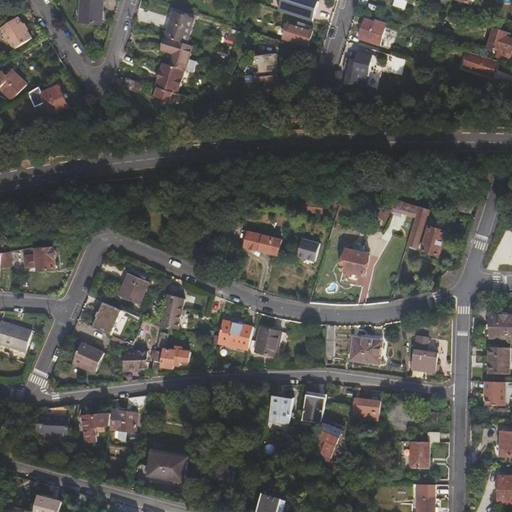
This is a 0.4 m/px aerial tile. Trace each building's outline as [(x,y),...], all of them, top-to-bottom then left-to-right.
[(79,0),(79,23),(102,24),(104,1),(101,0),(79,0)] [(282,0),(279,12),(313,22),(320,2),(315,1),(312,0),(282,0)] [(20,18),(31,12),(27,5),(16,12),(19,19),(20,18)] [(167,35),(187,41),(195,17),(176,10),(167,35)] [(386,25),(366,17),(359,39),(379,46),(386,25)] [(34,39),(20,18),(19,19),(2,29),(15,51),(34,39)] [(308,46),(314,30),(290,22),(285,38),(308,46)] [(496,60),(502,62),(503,59),(506,60),(511,43),(511,41),(506,39),(508,34),(490,29),(484,47),(494,51),(491,59),(496,60)] [(172,62),(187,67),(195,44),(187,41),(167,35),(164,44),(176,49),(172,62)] [(491,74),(496,60),(491,59),(470,52),(465,66),(491,74)] [(282,87),(278,54),(252,56),(253,65),(258,65),(258,71),(254,71),(255,90),(282,87)] [(412,63),(421,65),(429,68),(433,56),(427,54),(425,59),(415,56),(412,63)] [(429,68),(428,72),(437,75),(441,63),(437,62),(438,58),(433,56),(429,68)] [(332,88),(341,87),(341,82),(355,83),(357,78),(366,81),(372,65),(347,57),(343,67),(346,68),(343,74),(340,74),(339,71),(331,73),(332,88)] [(174,89),(179,91),(187,67),(172,62),(166,59),(162,69),(163,70),(162,75),(161,74),(157,84),(159,85),(174,89)] [(419,71),(428,74),(428,72),(429,68),(421,65),(419,71)] [(208,101),(214,101),(221,78),(187,67),(179,91),(208,101)] [(3,69),(0,71),(0,87),(14,100),(30,84),(16,70),(10,76),(3,69)] [(60,86),(73,78),(68,71),(55,79),(60,86)] [(141,78),(128,73),(125,82),(138,87),(141,78)] [(173,91),(174,89),(159,85),(154,99),(170,104),(171,100),(173,91)] [(70,108),(60,86),(43,93),(41,88),(30,94),(36,106),(45,103),(51,115),(70,108)] [(189,97),(173,91),(171,100),(179,103),(187,103),(189,97)] [(418,217),(420,208),(394,200),(390,213),(395,215),(394,216),(402,219),(404,213),(418,217)] [(325,210),(303,204),(303,209),(293,207),(292,211),(322,219),(325,210)] [(419,249),(430,211),(420,208),(418,217),(409,246),(419,249)] [(224,236),(226,229),(214,226),(212,233),(224,236)] [(274,255),(278,240),(244,231),(241,245),(246,246),(246,247),(274,255)] [(441,259),(448,236),(431,231),(428,241),(425,241),(421,254),(441,259)] [(313,262),(320,243),(302,238),(295,257),(313,262)] [(50,246),(50,241),(47,242),(46,249),(46,251),(35,250),(34,261),(46,261),(45,264),(60,265),(61,255),(63,255),(63,246),(50,246)] [(82,248),(80,241),(68,245),(70,251),(82,248)] [(0,265),(12,264),(12,249),(1,251),(0,258),(0,265)] [(365,278),(370,258),(350,252),(344,272),(365,278)] [(152,283),(153,280),(132,271),(131,275),(130,274),(120,297),(141,305),(150,282),(152,283)] [(179,284),(172,282),(171,291),(178,292),(179,284)] [(163,327),(179,330),(185,299),(169,296),(163,327)] [(102,316),(104,309),(97,305),(89,321),(103,327),(106,318),(102,316)] [(490,343),(511,343),(511,319),(491,320),(490,343)] [(31,330),(3,321),(0,328),(0,341),(0,342),(0,346),(23,354),(31,330)] [(252,350),(256,327),(226,321),(222,345),(252,350)] [(337,342),(338,326),(330,325),(329,343),(337,342)] [(278,357),(284,332),(264,328),(258,352),(278,357)] [(117,331),(114,336),(128,342),(134,344),(137,336),(131,333),(129,336),(117,331)] [(162,333),(155,369),(163,370),(163,366),(177,369),(177,367),(182,368),(183,362),(192,364),(193,351),(182,350),(183,347),(180,346),(180,350),(167,348),(170,335),(162,333)] [(437,366),(438,354),(428,353),(429,340),(416,338),(412,371),(438,373),(439,366),(437,366)] [(379,366),(382,341),(352,339),(349,362),(379,366)] [(337,357),(337,342),(329,343),(330,357),(337,357)] [(98,373),(107,353),(84,343),(75,363),(98,373)] [(127,350),(125,370),(143,368),(142,364),(150,363),(149,347),(127,350)] [(490,353),(489,379),(510,379),(511,353),(490,353)] [(26,365),(29,358),(22,356),(19,363),(26,365)] [(403,370),(405,364),(391,362),(389,368),(394,369),(394,368),(403,370)] [(508,407),(508,383),(487,382),(487,393),(489,394),(488,398),(488,406),(508,407)] [(377,424),(380,401),(368,399),(358,398),(359,386),(354,386),(350,419),(377,424)] [(380,401),(382,390),(370,388),(368,399),(380,401)] [(169,417),(174,390),(160,392),(155,414),(169,417)] [(320,424),(325,395),(305,392),(301,421),(320,424)] [(147,410),(151,393),(132,395),(130,407),(147,410)] [(291,397),(271,394),(267,421),(288,423),(291,397)] [(403,436),(411,433),(416,427),(418,420),(418,415),(416,410),(413,406),(406,403),(400,402),(394,404),(389,407),(385,413),(384,418),(385,425),(391,432),(398,435),(403,436)] [(72,426),(75,403),(44,406),(37,432),(47,434),(45,439),(64,444),(69,425),(72,426)] [(111,422),(110,427),(137,432),(140,412),(113,408),(113,411),(111,422)] [(111,422),(113,411),(85,415),(90,441),(100,439),(98,424),(111,422)] [(438,421),(439,412),(427,412),(426,420),(438,421)] [(511,433),(504,433),(503,457),(511,456),(511,433)] [(318,440),(315,465),(330,470),(332,464),(331,463),(337,446),(318,440)] [(429,441),(428,441),(410,441),(409,466),(428,466),(429,441)] [(186,483),(192,456),(155,449),(149,476),(186,483)] [(239,501),(245,478),(234,475),(234,473),(214,468),(207,491),(239,501)] [(342,477),(343,469),(335,468),(331,477),(342,477)] [(26,493),(30,479),(20,477),(16,491),(26,493)] [(511,479),(505,480),(503,505),(511,505),(511,479)] [(258,511),(284,511),(287,511),(288,509),(291,511),(295,499),(264,491),(258,511)] [(86,511),(90,496),(81,493),(77,509),(86,511)] [(38,511),(63,511),(67,502),(43,495),(38,511)] [(437,501),(420,500),(419,511),(440,511),(440,508),(437,508),(437,501)]
